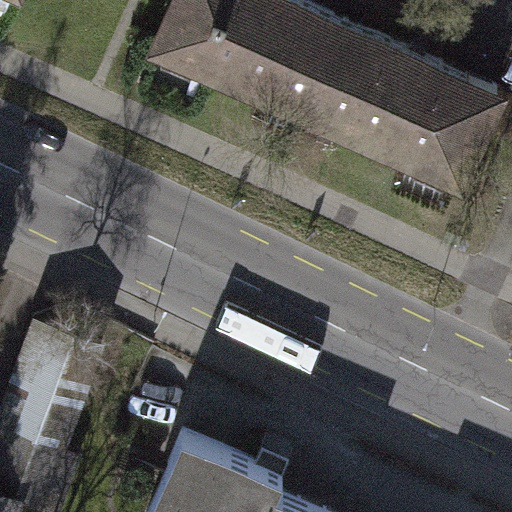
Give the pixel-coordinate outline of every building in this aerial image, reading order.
[(309,102),(347,13),(316,0),(167,0),(152,35),(309,102)] [(494,77),(347,13),(309,102),(455,166),(494,77)] [(0,459),(0,483),(21,491),(45,500),(103,340),(50,321),(0,459)] [(352,511),(280,482),(287,465),(190,424),(152,511),(352,511)] [(0,511),(13,511),(21,491),(0,483),(0,511)]
